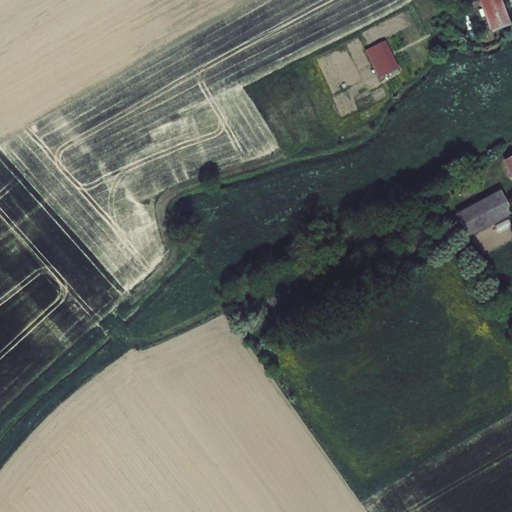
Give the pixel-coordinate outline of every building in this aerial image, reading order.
[(501,0),(478,0),(491,31),(511,23),(501,0)] [(386,41),(365,52),(378,78),(399,68),(386,41)] [(511,155),(502,161),(511,176),(511,155)] [(511,208),(511,207),(500,188),(455,214),(468,235),(511,208)] [(487,233),(475,238),(483,253),(494,248),(487,233)]
